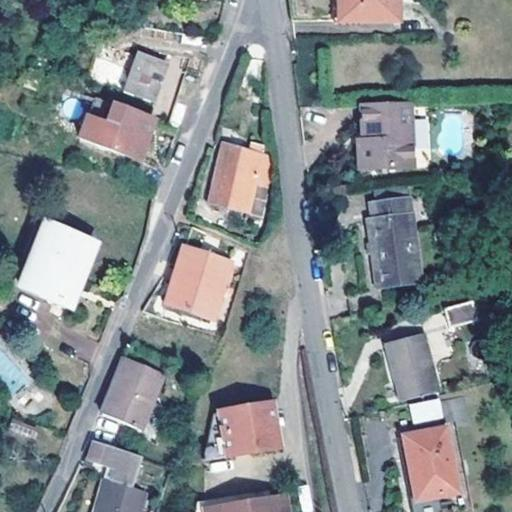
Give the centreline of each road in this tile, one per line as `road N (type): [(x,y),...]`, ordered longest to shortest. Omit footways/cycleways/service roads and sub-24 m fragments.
road 1 (residential): [(251,0),(47,511)]
road 2 (residential): [(270,0),(298,235),(350,511)]
